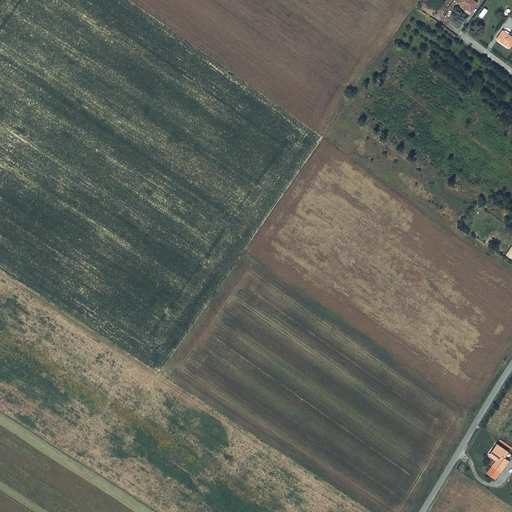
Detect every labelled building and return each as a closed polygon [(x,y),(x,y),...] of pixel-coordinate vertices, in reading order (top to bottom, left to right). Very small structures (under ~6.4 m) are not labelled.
[(475,5),(474,5),(476,2),(474,0),(455,0),(471,12),(475,5)] [(497,39),(503,42),(511,44),(511,36),(503,30),(497,39)] [(508,242),(503,238),(499,245),(496,249),(501,252),(508,242)] [(495,449),(493,448),(489,454),(496,459),(487,471),(495,477),(499,471),(507,460),(503,457),(508,450),(499,444),(495,449)] [(507,460),(499,471),(502,473),(510,461),(507,460)]
